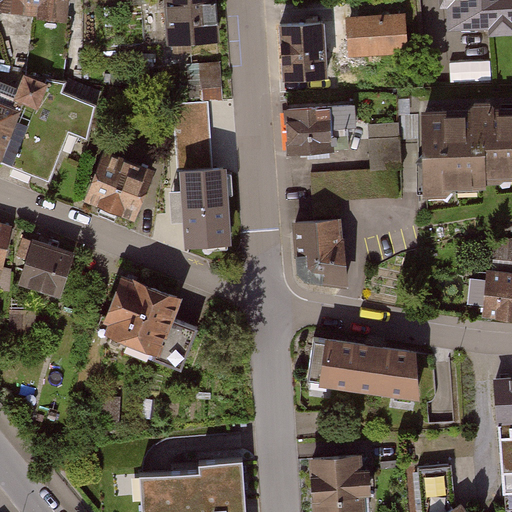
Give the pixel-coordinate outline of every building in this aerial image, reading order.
[(62,0),(0,0),(0,10),(61,17),(62,0)] [(213,0),(159,0),(161,43),(215,40),(213,0)] [(511,0),(432,0),(433,6),(442,6),(443,28),(484,26),(484,35),(511,33),(511,26),(511,25),(511,0)] [(402,54),(400,17),(343,20),(346,57),(402,54)] [(322,76),(318,25),(275,28),(279,80),(322,76)] [(494,76),(493,56),(454,57),(454,76),(494,76)] [(0,86),(0,166),(42,183),(64,132),(82,139),(91,106),(41,82),(16,75),(10,88),(0,86)] [(193,82),(193,96),(225,97),(225,83),(193,82)] [(511,108),(475,110),(477,184),(511,182),(511,108)] [(324,110),(285,113),(288,153),(327,150),(324,110)] [(475,110),(415,112),(418,197),(442,197),(441,190),(477,189),(477,184),(475,110)] [(367,126),(371,171),(401,168),(397,123),(367,126)] [(148,175),(98,157),(80,207),(130,225),(148,175)] [(398,196),(396,169),(371,171),(311,176),(313,203),(398,196)] [(225,191),(178,194),(181,242),(227,239),(225,191)] [(343,220),(294,223),(297,277),(347,285),(343,220)] [(0,261),(8,230),(0,227),(0,261)] [(28,241),(13,282),(54,296),(68,255),(28,241)] [(511,320),(511,241),(496,243),(494,266),(485,265),(480,317),(511,320)] [(174,303),(115,279),(92,334),(177,368),(193,330),(167,320),(174,303)] [(408,354),(320,339),(313,380),(410,397),(408,354)] [(511,378),(498,380),(504,491),(511,490),(511,378)] [(200,469),(140,473),(142,511),(245,511),(242,458),(199,461),(200,469)] [(363,511),(360,458),(305,461),(308,511),(363,511)] [(449,511),(452,511),(448,467),(417,470),(420,511),(449,511)]
